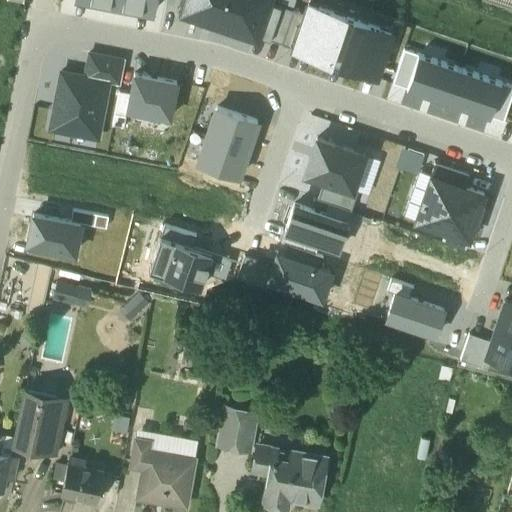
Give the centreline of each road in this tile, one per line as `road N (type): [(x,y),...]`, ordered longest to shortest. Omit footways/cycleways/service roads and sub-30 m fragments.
road 1 (residential): [(0,225),(39,23),(217,57),(295,89)]
road 2 (residential): [(295,89),(511,158)]
road 3 (residential): [(295,89),(252,224)]
